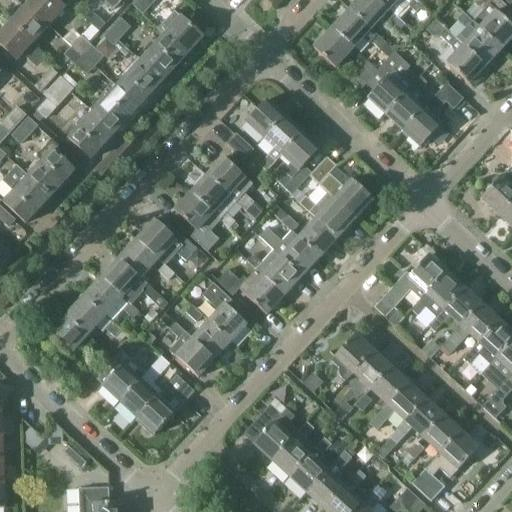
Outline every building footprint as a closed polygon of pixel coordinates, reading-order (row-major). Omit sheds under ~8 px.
[(32,0),(26,6),(48,27),(65,9),(54,0),(32,0)] [(65,0),(65,1),(76,12),(83,5),(77,0),(65,0)] [(142,14),(155,0),(140,0),(134,7),(142,14)] [(358,0),(350,10),(351,11),(372,29),(381,20),(388,26),(390,24),(398,32),(405,24),(390,10),(379,0),(358,0)] [(379,0),(390,10),(399,0),(403,0),(417,12),(423,5),(417,0),(379,0)] [(483,12),(473,22),(480,28),(502,49),(511,37),(511,25),(502,16),(508,10),(497,0),(476,0),(474,3),(483,12)] [(11,24),(33,44),(48,27),(26,6),(11,24)] [(372,29),(351,11),(350,10),(332,29),(351,47),(354,49),(364,38),(371,45),(373,43),(381,50),(388,43),(380,36),(372,29)] [(157,30),(163,36),(165,35),(187,55),(202,38),(174,12),(157,30)] [(85,19),(93,27),(99,33),(105,26),(91,13),(85,19)] [(466,28),(456,38),(464,45),(489,68),(500,57),(496,54),(502,49),(480,28),(473,22),(463,13),(457,19),(466,28)] [(129,28),(121,21),(113,29),(121,36),(129,28)] [(33,44),(11,24),(0,35),(0,46),(16,61),(33,44)] [(432,36),(438,36),(443,31),(434,24),(427,32),(432,36)] [(105,37),(113,45),(121,36),(113,29),(105,37)] [(354,49),(351,47),(332,29),(315,48),(337,68),(354,49)] [(464,45),(456,38),(448,31),(441,39),(456,53),(447,62),(472,86),(489,68),(464,45)] [(165,35),(163,36),(68,140),(90,160),(187,55),(165,35)] [(90,46),(81,38),(73,47),(82,55),(90,46)] [(81,56),(94,68),(104,57),(91,45),(90,46),(82,55),(81,56)] [(73,47),(65,57),(73,65),(81,56),(82,55),(73,47)] [(377,71),(367,83),(374,90),(368,97),(386,114),(412,87),(420,78),(394,53),(377,71)] [(73,65),(86,77),(94,68),(81,56),(73,65)] [(367,83),(377,71),(369,63),(352,81),(361,89),(367,83)] [(41,95),(58,75),(52,69),(34,89),(41,95)] [(412,87),(386,114),(403,130),(429,102),(418,91),(427,82),(422,76),(420,78),(412,87)] [(43,98),(46,102),(49,98),(58,107),(73,91),(60,79),(43,98)] [(448,117),(440,108),(447,100),(456,109),(466,99),(448,82),(429,102),(403,130),(421,147),(442,125),(441,124),(448,117)] [(46,120),(47,120),(58,107),(49,98),(46,102),(37,112),(46,120)] [(264,139),(284,118),(266,102),(247,123),(264,139)] [(27,117),(17,108),(10,115),(20,124),(27,117)] [(0,125),(0,138),(4,141),(4,142),(20,124),(10,115),(0,125)] [(221,118),(207,133),(222,147),(236,132),(221,118)] [(259,180),(282,156),(282,155),(301,134),(284,118),(264,139),(275,149),(252,173),(259,180)] [(29,119),(12,137),(22,145),(38,127),(29,119)] [(301,134),(282,155),(282,156),(291,163),(283,171),(286,174),(277,183),(292,196),(309,177),(312,174),(304,167),(319,150),(301,134)] [(244,161),(253,151),(236,135),(227,145),(244,161)] [(36,159),(41,163),(29,177),(51,198),(74,172),(67,166),(72,161),(51,142),(36,159)] [(309,177),(327,194),(356,220),(373,201),(352,181),(345,189),(330,175),(337,168),(327,158),(312,174),(309,177)] [(206,177),(236,204),(239,202),(248,210),(255,202),(246,194),(253,187),(223,159),(206,177)] [(478,167),(495,183),(480,199),(498,215),(511,199),(511,177),(506,171),(507,170),(496,159),(485,160),(478,167)] [(13,193),(4,204),(26,225),(51,198),(29,177),(17,166),(2,183),(13,193)] [(236,204),(206,177),(190,194),(220,221),(221,220),(230,228),(236,222),(227,214),(236,204)] [(220,221),(190,194),(174,211),(196,232),(191,238),(207,253),(219,240),(210,232),(220,221)] [(300,204),(317,219),(339,238),(356,220),(327,194),(316,206),(306,197),(300,204)] [(511,199),(498,215),(511,228),(511,199)] [(5,212),(0,217),(0,219),(8,228),(14,221),(5,212)] [(161,215),(155,221),(137,240),(159,260),(164,265),(176,253),(186,262),(198,249),(161,215)] [(292,231),(293,232),(299,225),(289,217),(284,223),(292,231)] [(317,219),(300,238),(299,238),(320,258),(339,238),(317,219)] [(274,250),(302,277),(320,258),(299,238),(300,238),(293,232),(292,231),(282,242),(267,228),(260,236),(274,250)] [(159,260),(137,240),(119,259),(141,279),(159,260)] [(302,277),(274,250),(262,262),(254,254),(248,261),(256,269),(256,270),(285,296),(302,277)] [(189,260),(194,265),(202,265),(207,260),(198,251),(189,260)] [(374,307),(378,311),(385,317),(415,285),(425,294),(446,272),(428,255),(402,283),(400,281),(374,307)] [(102,279),(123,299),(131,306),(142,293),(162,311),(168,304),(141,279),(119,259),(102,279)] [(174,274),(165,266),(160,271),(169,279),(174,274)] [(246,295),(245,296),(267,316),(285,296),(256,270),(242,284),(228,270),(217,282),(233,297),(240,290),(246,295)] [(427,327),(428,327),(463,288),(446,272),(425,294),(420,300),(421,301),(411,311),(427,327)] [(84,297),(106,317),(123,299),(102,279),(84,297)] [(202,297),(218,312),(209,322),(231,343),(247,326),(226,306),(230,301),(213,285),(202,297)] [(435,333),(450,318),(459,326),(480,304),(463,288),(428,327),(435,333)] [(66,317),(88,337),(96,328),(102,333),(105,331),(114,339),(121,332),(106,317),(84,297),(66,317)] [(441,347),(450,355),(469,335),(477,343),(498,320),(480,304),(459,326),(441,347)] [(125,311),(134,319),(139,313),(130,305),(125,311)] [(186,314),(196,324),(202,317),(192,307),(186,314)] [(88,337),(66,317),(48,336),(70,356),(80,345),(87,352),(95,344),(88,337)] [(511,333),(498,320),(477,343),(478,343),(463,359),(471,365),(480,356),(489,365),(511,340),(511,333)] [(193,339),(215,360),(231,343),(209,322),(193,339)] [(170,331),(180,341),(170,352),(198,378),(215,360),(193,339),(177,324),(170,331)] [(346,383),(354,374),(353,374),(374,351),(357,335),(332,362),(340,369),(340,372),(340,373),(340,374),(340,376),(341,377),(341,378),(346,383)] [(511,340),(489,365),(480,375),(488,383),(497,374),(506,383),(507,381),(511,376),(511,340)] [(422,351),(430,359),(437,352),(428,344),(422,351)] [(100,378),(106,383),(102,388),(119,404),(148,374),(123,350),(115,358),(115,359),(96,380),(97,381),(100,378)] [(370,389),(391,367),(374,351),(353,374),(354,374),(370,389)] [(162,359),(148,374),(119,404),(136,419),(157,398),(162,393),(152,384),(169,366),(162,359)] [(86,370),(94,378),(100,372),(91,364),(86,370)] [(370,389),(387,405),(388,406),(409,383),(391,367),(370,389)] [(302,385),(313,395),(322,384),(312,375),(302,385)] [(511,376),(507,381),(506,383),(498,391),(504,396),(511,387),(511,376)] [(177,377),(162,393),(157,398),(136,419),(136,420),(153,436),(175,414),(166,405),(175,396),(183,404),(194,393),(177,377)] [(377,431),(394,412),(405,422),(426,399),(409,383),(388,406),(387,405),(370,424),(377,431)] [(465,392),(471,397),(476,391),(471,386),(465,392)] [(355,406),(362,412),(371,402),(364,395),(355,406)] [(394,447),(412,428),(422,438),(443,415),(426,399),(405,422),(387,441),(394,447)] [(276,400),(269,406),(245,432),(256,442),(253,445),(272,462),(293,440),(299,433),(288,424),(294,417),(276,400)] [(336,417),(345,425),(354,414),(345,406),(336,417)] [(440,455),(461,432),(443,415),(422,438),(440,455)] [(293,440),(272,462),(288,478),(315,449),(305,439),(313,429),(307,424),(299,433),(293,440)] [(461,432),(440,455),(457,470),(478,448),(461,432)] [(315,449),(323,456),(331,446),(324,439),(315,449)] [(407,454),(414,460),(423,450),(416,444),(407,454)] [(315,449),(288,478),(306,494),(327,471),(318,463),(324,457),(323,456),(315,449)] [(344,453),(327,471),(306,494),(324,510),(344,488),(336,480),(342,474),(342,469),(351,459),(344,453)] [(349,483),(344,488),(324,510),(325,511),(354,511),(368,497),(357,487),(366,478),(359,471),(349,483)] [(377,487),(368,497),(354,511),(370,511),(385,495),(377,487)] [(121,511),(121,503),(109,504),(108,489),(78,490),(78,511),(121,511)] [(386,511),(397,511),(402,507),(407,511),(419,511),(424,507),(407,490),(386,511)]
